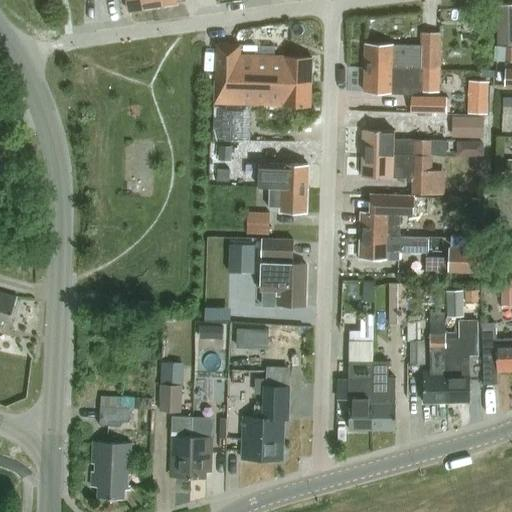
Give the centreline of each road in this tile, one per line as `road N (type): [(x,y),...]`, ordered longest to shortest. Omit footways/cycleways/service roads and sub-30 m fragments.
road 1 (residential): [(332,4),(321,481)]
road 2 (tertiary): [(55,443),(61,177),(46,111),(0,29)]
road 3 (residential): [(332,4),(69,42)]
road 4 (secondary): [(321,481),(511,427)]
